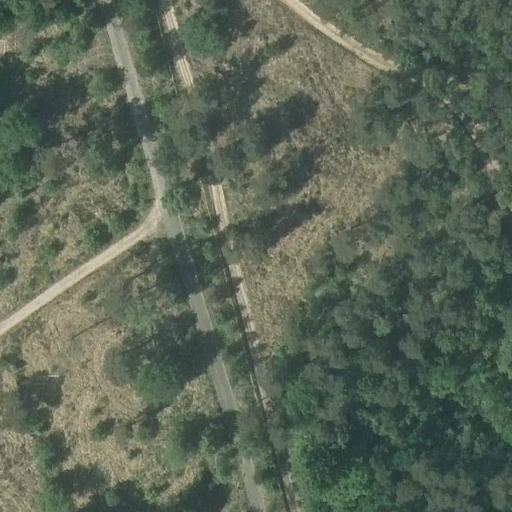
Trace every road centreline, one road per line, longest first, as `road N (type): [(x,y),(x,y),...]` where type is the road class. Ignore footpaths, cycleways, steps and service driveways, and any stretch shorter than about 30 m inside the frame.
road 1 (track): [(258,511),(94,0)]
road 2 (track): [(164,0),(305,511)]
road 3 (track): [(287,0),(426,88),(492,143),(511,182)]
road 4 (track): [(0,326),(165,215)]
